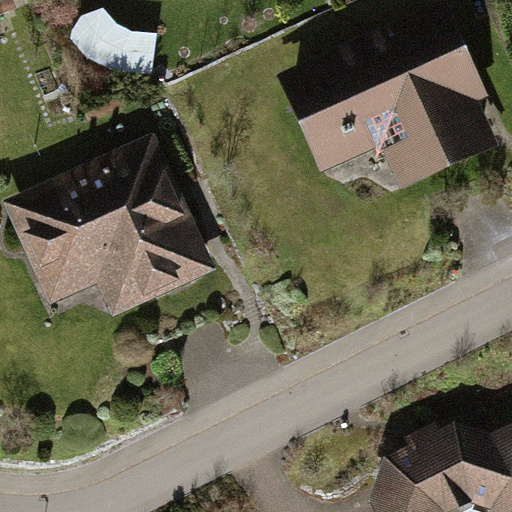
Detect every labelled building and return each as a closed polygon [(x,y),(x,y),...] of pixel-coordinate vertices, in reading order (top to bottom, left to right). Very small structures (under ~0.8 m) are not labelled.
[(0,0),(0,11),(27,1),(26,0),(0,0)] [(445,0),(438,0),(283,73),(327,167),(381,141),(402,185),(500,139),(478,93),(487,88),(445,0)] [(160,67),(160,25),(138,28),(118,23),(98,5),(65,20),(86,49),(116,68),(160,67)] [(0,196),(52,310),(102,287),(115,315),(218,269),(153,127),(0,196)] [(458,429),(386,463),(375,511),(469,511),(486,501),(491,511),(511,511),(511,434),(497,442),(458,429)]
